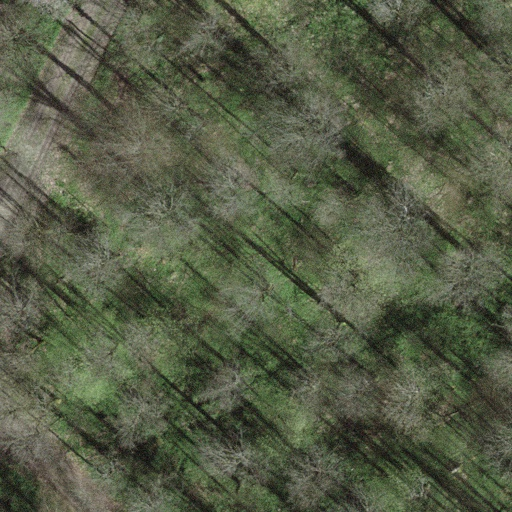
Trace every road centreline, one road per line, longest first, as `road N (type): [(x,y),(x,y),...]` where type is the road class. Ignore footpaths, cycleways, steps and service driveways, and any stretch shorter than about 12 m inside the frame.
road 1 (track): [(116,0),(0,232)]
road 2 (track): [(99,511),(0,417)]
